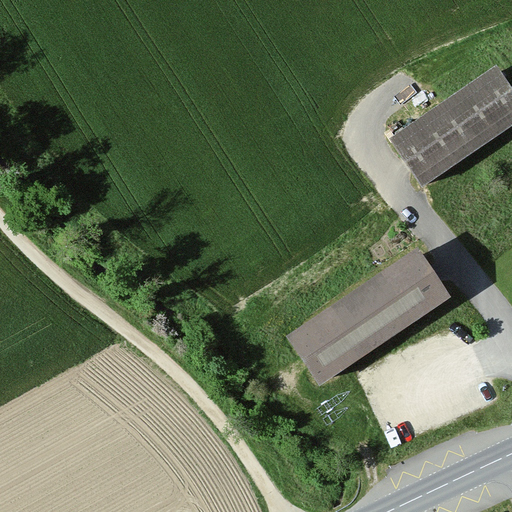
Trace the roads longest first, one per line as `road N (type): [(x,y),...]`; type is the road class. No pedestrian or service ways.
road 1 (track): [(0,216),(185,382),(277,511)]
road 2 (tertiary): [(387,511),(511,453)]
